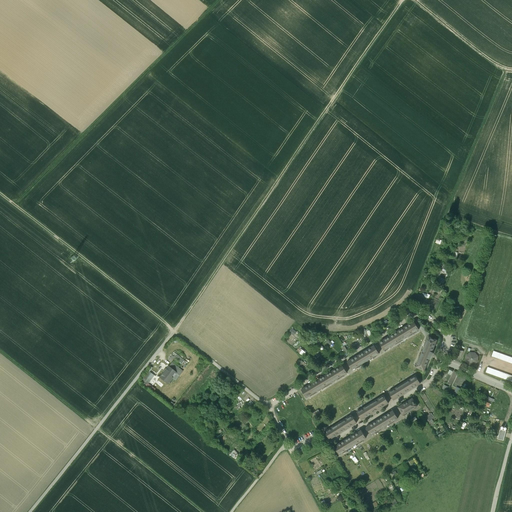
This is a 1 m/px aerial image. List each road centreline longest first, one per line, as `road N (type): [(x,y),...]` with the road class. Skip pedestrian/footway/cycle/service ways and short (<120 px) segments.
road 1 (track): [(175,330),(400,0)]
road 2 (track): [(16,205),(221,0)]
road 3 (residential): [(286,440),(268,404),(416,313),(445,332),(442,357)]
road 4 (track): [(175,330),(29,511)]
road 5 (track): [(0,191),(175,330)]
road 6 (residential): [(442,357),(431,378),(334,440),(314,434),(289,447),(286,440)]
road 7 (track): [(99,423),(205,511)]
road 8 (track): [(0,349),(97,426)]
